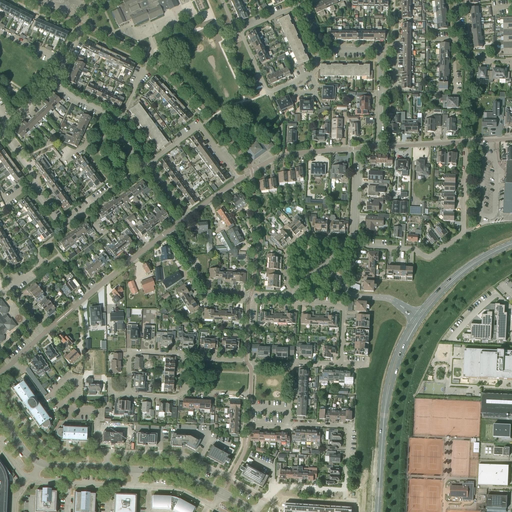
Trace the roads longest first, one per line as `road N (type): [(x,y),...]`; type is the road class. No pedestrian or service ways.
road 1 (residential): [(144,167),(60,227),(1,132),(7,122)]
road 2 (secondary): [(377,511),(386,394),(417,318)]
road 3 (residential): [(362,243),(428,258),(462,235),(465,148)]
road 4 (residential): [(265,500),(186,457),(106,453)]
road 5 (residential): [(348,427),(344,489),(280,486),(265,500)]
road 6 (residential): [(379,147),(511,139)]
road 7 (residential): [(239,179),(199,126),(148,164)]
road 8 (residential): [(348,427),(248,423),(250,394)]
road 9 (residential): [(239,179),(280,156),(358,148)]
road 10 (residential): [(72,308),(168,231)]
road 11 (secondary): [(417,318),(459,274),(511,243)]
